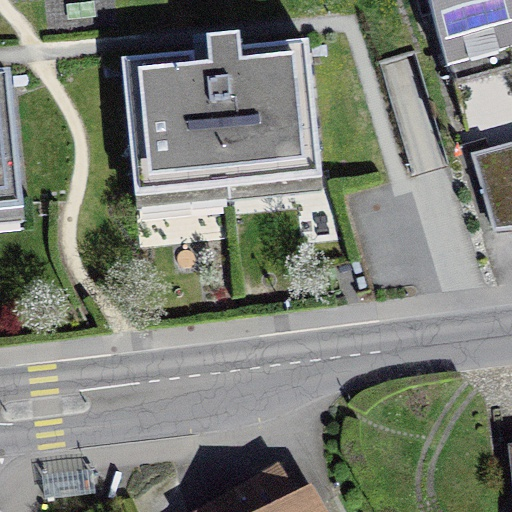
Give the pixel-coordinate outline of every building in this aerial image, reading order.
[(511,0),(427,0),(448,72),(510,54),(505,35),(511,33),(511,0)] [(193,58),(122,65),(134,189),(188,184),(189,196),(268,189),(267,176),(320,171),(308,46),(241,52),(240,41),(207,45),(209,71),(195,73),(193,58)] [(0,202),(22,200),(9,75),(0,75),(0,202)] [(511,147),(474,158),(490,214),(511,211),(511,147)] [(45,498),(94,493),(92,473),(43,479),(45,498)] [(291,511),(275,482),(223,511),(291,511)]
